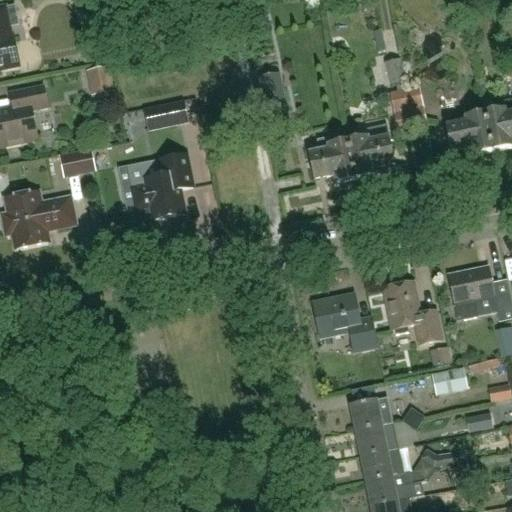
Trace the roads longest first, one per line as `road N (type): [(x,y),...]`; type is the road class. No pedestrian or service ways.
road 1 (residential): [(0,313),(279,259)]
road 2 (residential): [(279,259),(230,0)]
road 3 (residential): [(322,511),(279,259)]
road 4 (residential): [(279,259),(511,210)]
